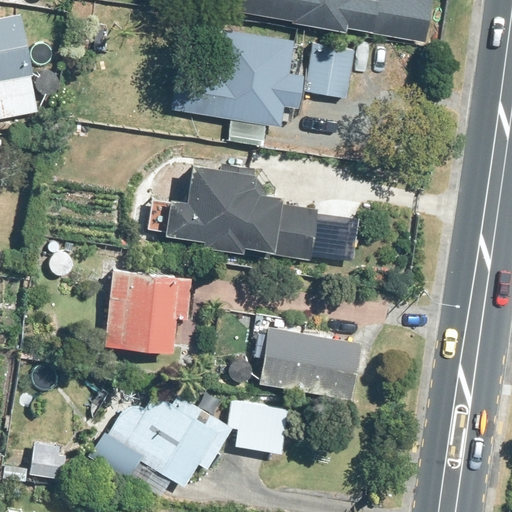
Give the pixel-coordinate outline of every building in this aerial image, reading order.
[(238,0),(236,11),(422,42),(429,0),(238,0)] [(0,111),(36,104),(27,64),(30,64),(17,3),(0,6),(0,111)] [(175,58),(169,102),(279,119),(282,98),(296,100),(300,66),(286,64),(290,31),(220,21),(213,64),(175,58)] [(310,36),(303,85),(346,91),(353,43),(310,36)] [(265,127),(228,122),(226,141),(262,146),(265,127)] [(184,190),(168,188),(162,236),(266,252),(266,249),(309,254),(317,202),(279,198),(280,194),(277,194),(279,183),(262,180),(253,167),(254,160),(221,156),(221,157),(191,153),(184,190)] [(110,259),(103,337),(171,343),(174,308),(186,308),(189,266),(110,259)] [(266,318),(258,376),(351,389),(359,331),(266,318)] [(30,354),(50,356),(51,341),(32,340),(30,354)] [(102,425),(86,452),(124,475),(127,471),(158,490),(169,474),(182,482),(197,458),(204,463),(228,424),(156,380),(143,402),(139,400),(134,399),(129,400),(125,401),(122,404),(119,407),(108,427),(102,425)] [(63,448),(55,447),(56,439),(31,437),(28,468),(61,472),(63,448)] [(3,462),(1,475),(25,478),(27,465),(3,462)] [(107,511),(109,494),(84,491),(81,509),(101,511),(107,511)]
